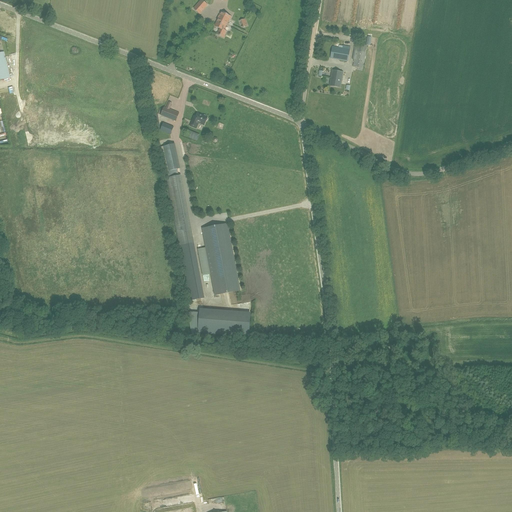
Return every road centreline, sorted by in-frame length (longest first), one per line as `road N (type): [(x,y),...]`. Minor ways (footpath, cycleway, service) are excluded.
road 1 (unclassified): [(338,511),(330,339),(302,124)]
road 2 (unclassified): [(302,124),(0,3)]
road 3 (unclassified): [(511,144),(407,173),(302,124)]
road 4 (unknown): [(312,203),(191,224),(203,290)]
road 5 (unknown): [(191,224),(175,128),(190,78)]
